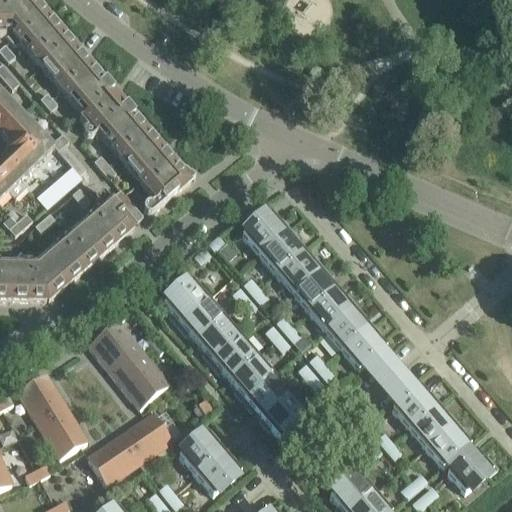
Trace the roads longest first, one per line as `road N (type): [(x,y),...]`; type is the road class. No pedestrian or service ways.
road 1 (residential): [(306,144),(0,368)]
road 2 (residential): [(236,511),(511,270)]
road 3 (unclassified): [(306,144),(176,74),(77,0)]
road 4 (unclassified): [(511,229),(306,144)]
